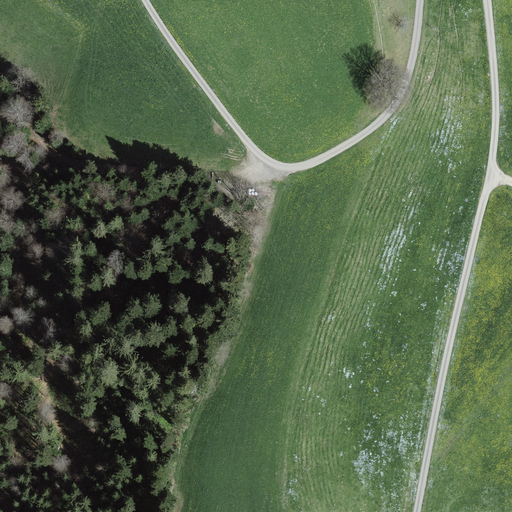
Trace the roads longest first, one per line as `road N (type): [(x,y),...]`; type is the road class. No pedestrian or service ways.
road 1 (track): [(279,169),(264,243),(193,427),(173,511)]
road 2 (track): [(490,172),(417,511)]
road 3 (track): [(0,80),(15,89),(33,138),(55,156),(232,173),(256,155)]
road 4 (track): [(150,0),(245,144),(279,169)]
road 5 (track): [(486,0),(495,99),(490,172)]
road 6 (track): [(279,169),(332,152),(395,104)]
